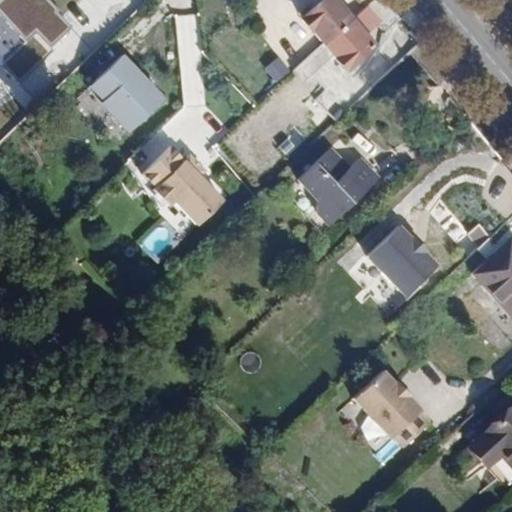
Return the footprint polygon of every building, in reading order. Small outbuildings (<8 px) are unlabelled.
[(27,34),(42,48),(67,22),(44,0),(0,0),(0,26),(18,43),(27,34)] [(172,16),(156,0),(154,0),(145,10),(162,26),(172,16)] [(156,0),(172,16),(187,0),(156,0)] [(321,0),(302,17),(323,42),(328,37),(350,19),(333,0),(321,0)] [(197,13),(174,14),(178,107),(202,106),(197,13)] [(328,37),(323,42),(346,69),(372,44),(350,19),(328,37)] [(112,53),(74,90),(120,136),(158,99),(112,53)] [(277,57),(260,67),(269,83),(286,74),(277,57)] [(318,129),(328,115),(314,104),(304,118),(318,129)] [(32,139),(41,149),(53,138),(42,128),(32,139)] [(288,156),(303,140),(294,131),(278,146),(288,156)] [(328,212),(381,164),(370,152),(358,163),(340,143),(309,172),(328,195),(325,210),(328,212)] [(180,162),(167,148),(139,177),(152,191),(150,193),(165,209),(170,204),(194,228),(218,204),(195,179),(200,173),(185,157),(180,162)] [(390,174),(381,164),(328,212),(338,222),(390,174)] [(409,296),(440,265),(427,252),(429,250),(415,236),(414,238),(401,225),(369,255),(409,296)] [(511,240),(476,274),(511,314),(511,240)] [(387,459),(427,425),(378,368),(338,403),(387,459)] [(511,468),(511,422),(489,443),(511,468)] [(499,487),(508,480),(492,461),(483,468),(499,487)]
